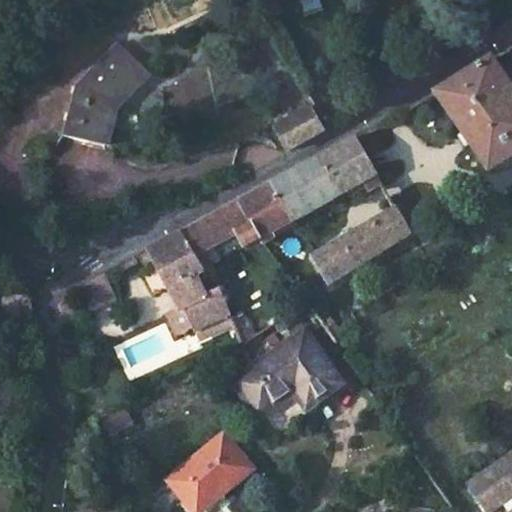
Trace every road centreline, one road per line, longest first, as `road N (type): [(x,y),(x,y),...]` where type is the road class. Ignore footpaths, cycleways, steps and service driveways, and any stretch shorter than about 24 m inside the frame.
road 1 (residential): [(94,252),(127,248),(511,31)]
road 2 (residential): [(57,511),(61,438),(46,317),(60,282),(94,252)]
